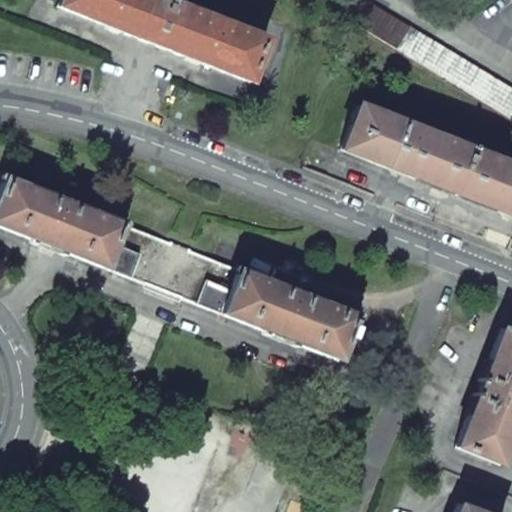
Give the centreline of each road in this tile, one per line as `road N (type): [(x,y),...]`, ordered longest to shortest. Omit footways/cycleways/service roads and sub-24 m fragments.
road 1 (residential): [(0,106),(133,135),(511,283)]
road 2 (unknown): [(445,293),(406,295),(368,350),(338,373),(74,273),(41,279),(0,327)]
road 3 (residential): [(0,465),(21,417),(16,355),(0,327)]
